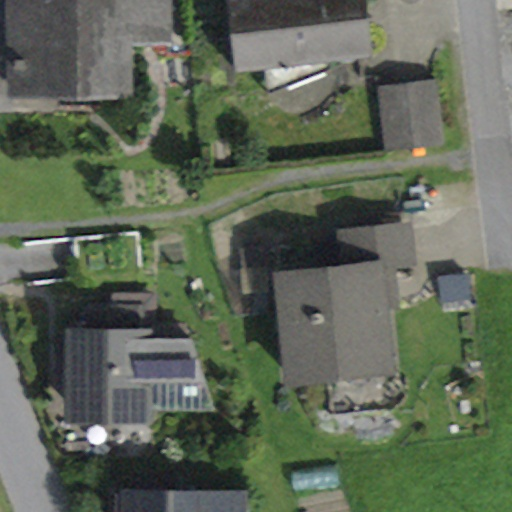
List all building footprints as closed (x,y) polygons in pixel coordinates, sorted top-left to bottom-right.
[(14,0),(14,90),(125,90),(124,27),(124,0),(14,0)] [(124,0),(124,27),(166,26),(166,0),(124,0)] [(331,60),(372,55),(366,0),(227,0),(235,70),(264,67),(331,60)] [(264,67),(268,95),(332,70),(331,60),(264,67)] [(380,86),(387,151),(443,145),(435,80),(380,86)] [(330,373),(330,364),(364,361),(388,358),(382,308),(378,265),(393,263),(408,261),(404,230),(344,236),(348,271),(280,278),(290,377),(330,373)] [(75,239),(78,281),(142,275),(138,233),(75,239)] [(382,308),(398,306),(393,263),(378,265),(382,308)] [(466,275),(440,278),(443,304),(469,300),(466,275)] [(141,413),(141,380),(166,380),(205,380),(186,339),(141,339),(141,309),(89,309),(89,339),(63,338),(63,372),(76,372),(76,412),(141,413)] [(330,373),(360,375),(364,361),(330,364),(330,373)] [(166,402),(215,403),(205,380),(166,380),(166,402)] [(241,511),(242,494),(116,492),(115,511),(241,511)]
